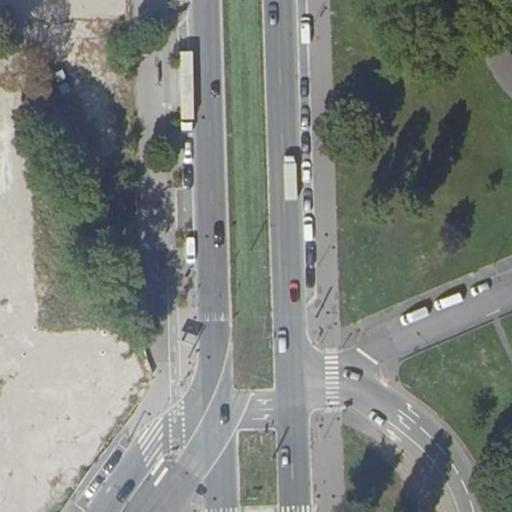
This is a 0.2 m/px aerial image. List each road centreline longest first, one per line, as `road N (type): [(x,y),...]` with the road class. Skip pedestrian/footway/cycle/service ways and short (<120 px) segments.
road 1 (primary): [(204,0),(216,410)]
road 2 (primary): [(290,402),(279,0)]
road 3 (unclassified): [(511,292),(341,374)]
road 4 (unclassified): [(464,511),(437,457),(341,374)]
road 5 (secondary): [(216,410),(177,421),(151,443),(101,511)]
